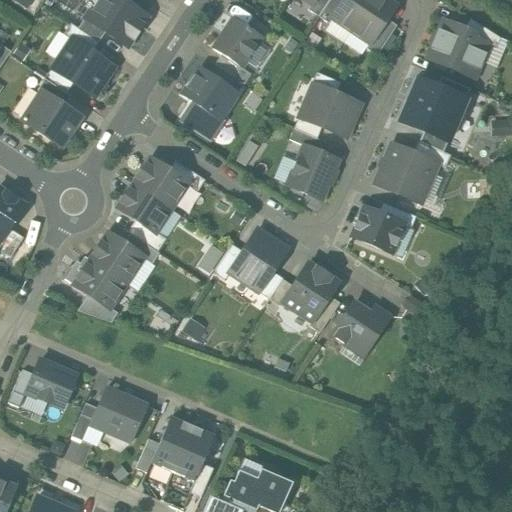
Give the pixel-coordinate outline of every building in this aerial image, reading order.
[(97,0),(85,20),(105,33),(128,48),(148,18),(125,3),(120,0),(97,0)] [(316,0),(312,6),(311,5),(308,10),(319,17),(330,0),(316,0)] [(330,0),(319,17),(330,25),(333,20),(332,19),(344,0),(330,0)] [(344,0),(332,19),(333,20),(352,32),(372,0),(344,0)] [(386,0),(372,0),(352,32),(370,44),(371,45),(387,20),(396,6),(386,0)] [(262,38),(233,19),(213,50),(222,55),(242,68),(262,38)] [(501,39),(471,19),(464,30),(468,32),(467,36),(489,46),(489,47),(496,50),(501,39)] [(105,33),(85,20),(78,29),(71,24),(71,25),(99,43),(105,33)] [(387,20),(371,45),(370,44),(367,49),(378,56),(397,26),(387,20)] [(464,30),(443,21),(428,58),(475,79),(489,47),(489,46),(467,36),(468,32),(464,30)] [(99,43),(71,25),(63,36),(71,41),(71,40),(92,53),(99,43)] [(71,41),(52,70),(73,84),(95,98),(115,68),(92,53),(71,40),(71,41)] [(0,69),(11,53),(0,45),(0,69)] [(242,68),(222,55),(215,65),(243,84),(245,85),(252,75),(242,68)] [(215,65),(213,64),(207,74),(237,94),(243,84),(215,65)] [(200,69),(183,96),(192,102),(180,120),(212,140),(224,122),(221,120),(238,94),(237,94),(207,74),(200,69)] [(73,84),(52,70),(45,80),(66,94),(73,84)] [(341,84),(318,74),(313,85),(336,95),(341,84)] [(471,89),(442,77),(437,88),(466,101),(471,89)] [(66,94),(45,80),(38,90),(41,92),(65,107),(72,97),(66,94)] [(437,88),(418,80),(401,122),(424,132),(448,142),(466,101),(437,88)] [(336,95),(313,85),(299,118),(322,128),(347,139),(361,106),(336,95)] [(65,107),(41,92),(22,122),(62,148),(82,118),(65,107)] [(322,128),(299,118),(294,129),(317,139),(322,128)] [(317,139),(294,129),(290,140),(305,147),(321,154),(325,143),(317,139)] [(448,142),(424,132),(419,143),(444,153),(448,142)] [(419,143),(418,142),(413,154),(439,164),(439,166),(446,169),(451,157),(419,143)] [(413,154),(391,144),(374,185),(422,205),(439,166),(439,164),(413,154)] [(321,154),(305,147),(288,186),(321,200),(337,161),(321,154)] [(169,171),(150,159),(133,185),(172,210),(188,186),(189,185),(169,171)] [(205,181),(175,161),(169,171),(189,185),(188,186),(198,192),(205,181)] [(133,185),(117,209),(136,221),(156,235),(156,234),(172,210),(133,185)] [(0,241),(0,242),(9,229),(24,205),(0,189),(0,241)] [(417,217),(384,203),(379,214),(405,225),(404,226),(412,229),(417,217)] [(379,214),(364,208),(352,237),(392,255),(404,226),(405,225),(379,214)] [(136,221),(128,233),(130,235),(158,253),(166,240),(156,234),(156,235),(136,221)] [(9,229),(0,242),(0,241),(0,251),(11,258),(24,239),(9,229)] [(243,253),(229,273),(230,274),(259,293),(273,273),(288,250),(258,230),(243,253)] [(123,244),(108,234),(90,261),(127,285),(144,259),(144,258),(123,244)] [(130,235),(123,244),(144,258),(144,259),(152,265),(160,254),(158,253),(130,235)] [(232,246),(214,274),(225,281),(230,274),(229,273),(243,253),(232,246)] [(127,285),(90,261),(73,286),(88,296),(110,310),(111,309),(127,285)] [(338,284),(308,264),(293,287),(282,304),(283,304),(311,323),(312,324),(330,297),(338,284)] [(273,273),(259,293),(269,300),(283,280),(283,279),(273,273)] [(283,280),(269,300),(281,308),(283,304),(282,304),(293,287),(283,280)] [(110,310),(88,296),(78,312),(112,324),(118,314),(111,309),(110,310)] [(330,297),(312,324),(311,323),(309,326),(320,334),(340,304),(330,297)] [(385,324),(355,304),(333,336),(348,346),(352,339),(367,349),(385,324)] [(77,376),(40,360),(25,394),(63,410),(77,376)] [(148,408),(106,390),(90,426),(132,444),(148,408)] [(194,427),(171,418),(151,464),(173,474),(194,427)] [(214,436),(194,427),(173,474),(194,483),(214,436)] [(264,468),(244,459),(234,483),(230,482),(224,496),(257,511),(258,507),(270,511),(280,511),(292,484),(262,472),(264,468)] [(0,511),(4,511),(15,488),(0,482),(0,511)] [(182,506),(193,511),(198,497),(188,493),(182,506)] [(210,497),(204,511),(242,511),(243,511),(210,497)] [(67,511),(36,499),(30,511),(67,511)]
